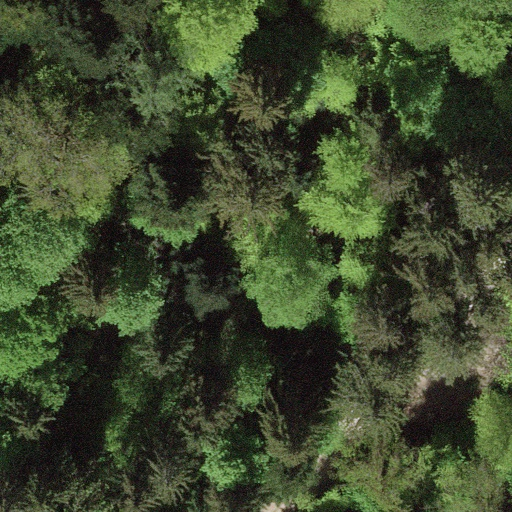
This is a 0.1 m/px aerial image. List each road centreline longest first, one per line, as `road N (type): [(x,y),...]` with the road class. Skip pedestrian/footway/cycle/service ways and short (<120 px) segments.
road 1 (track): [(511,229),(242,511)]
road 2 (track): [(511,408),(370,377)]
